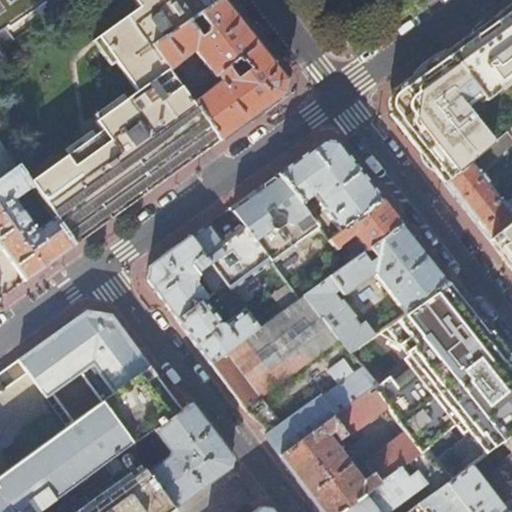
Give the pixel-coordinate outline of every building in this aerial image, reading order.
[(0,0),(0,32),(3,30),(12,42),(73,0),(11,0),(10,1),(8,0),(0,0)] [(218,0),(134,0),(139,7),(129,13),(139,27),(130,33),(125,25),(102,41),(137,90),(92,121),(97,129),(28,181),(33,188),(54,219),(73,246),(220,141),(192,102),(168,69),(152,46),(218,0)] [(241,24),(221,0),(218,0),(152,46),(168,69),(194,51),(213,77),(215,75),(257,44),(241,24)] [(511,7),(493,20),(495,22),(508,13),(511,18),(511,7)] [(470,163),(492,145),(467,113),(482,102),(484,103),(511,81),(511,18),(508,13),(495,22),(493,20),(470,38),(472,40),(449,56),(448,54),(416,78),(413,80),(417,86),(411,90),(409,101),(413,108),(397,121),(394,124),(437,179),(442,185),(442,186),(470,164),(470,163)] [(285,79),(257,44),(215,75),(220,81),(192,102),(220,141),(247,122),(252,118),(284,95),(285,87),(285,79)] [(388,116),(394,124),(397,121),(413,108),(409,101),(411,90),(417,86),(413,80),(416,78),(414,76),(394,91),(396,94),(391,116),(388,116)] [(511,141),(506,134),(492,145),(470,163),(470,164),(442,186),(465,215),(488,244),(511,224),(511,211),(505,204),(503,205),(478,174),(511,146),(511,141)] [(33,188),(28,181),(0,140),(0,245),(25,281),(73,246),(54,219),(39,229),(35,229),(30,222),(35,219),(31,213),(27,216),(15,200),(33,188)] [(339,233),(380,201),(361,176),(337,146),(321,143),(277,174),(280,178),(301,205),(311,197),(339,233)] [(241,225),(264,256),(313,220),(301,205),(280,178),(257,194),(255,191),(250,194),(229,209),(241,225)] [(352,238),(364,252),(368,249),(400,226),(392,216),(380,201),(339,233),(329,241),(328,241),(335,250),(352,238)] [(228,292),(269,262),(264,256),(241,225),(220,240),(209,224),(188,239),(223,287),(226,290),(228,292)] [(511,224),(488,244),(510,271),(511,273),(511,224)] [(366,265),(359,256),(346,265),(304,296),(320,317),(328,311),(339,325),(330,330),(340,342),(348,353),(373,336),(364,323),(359,326),(352,318),(354,316),(342,300),(340,301),(334,294),(338,291),(341,295),(345,295),(373,275),(403,315),(404,313),(446,284),(428,262),(400,226),(368,249),(375,258),(366,265)] [(223,287),(188,239),(170,253),(149,268),(147,281),(177,322),(204,301),(206,300),(195,286),(197,282),(194,277),(198,274),(213,294),(215,294),(223,287)] [(461,304),(446,284),(404,313),(415,327),(421,327),(434,345),(440,341),(472,318),(461,304)] [(226,290),(223,287),(215,294),(229,313),(238,306),(228,292),(226,290)] [(320,317),(304,296),(298,301),(257,331),(211,365),(230,390),(245,411),(340,342),(330,330),(320,317)] [(211,365),(257,331),(243,313),(242,312),(223,326),(219,325),(219,321),(222,318),(218,312),(214,315),(204,301),(177,322),(192,343),(209,365),(211,365)] [(16,361),(26,375),(44,399),(50,395),(73,425),(104,468),(127,451),(152,432),(180,412),(179,410),(108,317),(85,312),(71,322),(16,361)] [(511,368),(487,336),(472,318),(440,341),(446,348),(442,352),(458,372),(470,363),(484,381),(473,389),(482,400),(474,405),(490,425),(505,413),(511,421),(511,429),(511,368)] [(440,341),(434,345),(428,349),(434,357),(442,352),(446,348),(440,341)] [(340,342),(245,411),(247,413),(248,414),(249,415),(250,416),(251,418),(253,418),(255,417),(262,431),(264,429),(268,433),(270,436),(266,439),(280,457),(372,391),(373,391),(376,389),(369,379),(348,353),(340,342)] [(376,389),(373,391),(386,409),(393,417),(449,377),(434,357),(428,349),(386,381),(376,389)] [(0,392),(0,393),(26,375),(16,361),(0,372),(0,392)] [(379,371),(369,379),(376,389),(386,381),(379,371)] [(372,391),(280,457),(305,490),(321,511),(340,511),(400,469),(408,464),(421,454),(408,437),(362,470),(368,480),(362,484),(326,437),(334,431),(341,439),(343,437),(345,439),(386,409),(373,391),(372,391)] [(189,404),(179,410),(180,412),(152,432),(167,452),(166,458),(145,474),(172,510),(229,469),(231,460),(212,435),(189,404)] [(398,424),(408,437),(421,454),(426,451),(449,482),(466,469),(451,449),(483,425),(474,414),(441,437),(420,409),(398,424)] [(0,511),(43,511),(104,468),(73,425),(7,473),(0,463),(0,511)] [(511,435),(501,443),(510,454),(500,461),(511,476),(511,498),(500,508),(468,468),(466,469),(449,482),(445,484),(466,511),(508,511),(511,509),(511,435)] [(127,451),(104,468),(43,511),(169,511),(172,510),(145,474),(127,451)] [(400,469),(340,511),(386,511),(424,485),(432,495),(445,484),(449,482),(426,451),(421,454),(408,464),(415,472),(407,478),(400,469)] [(466,511),(445,484),(432,495),(417,505),(421,511),(428,506),(431,511),(466,511)]
